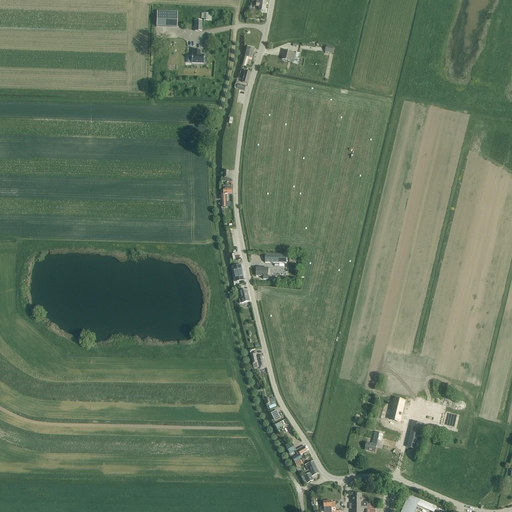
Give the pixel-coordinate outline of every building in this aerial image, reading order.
[(258,11),(265,12),(267,0),(257,0),(257,2),(256,6),(259,7),(258,11)] [(157,11),(156,27),(177,27),(177,12),(157,11)] [(330,53),(334,54),(335,47),(326,46),(325,53),(330,54),(330,53)] [(254,49),(247,47),(243,65),(246,66),(248,57),(252,58),(254,49)] [(191,63),(191,64),(204,64),(204,55),(200,55),(200,50),(193,50),(192,54),(192,57),(191,63)] [(282,60),(287,61),(294,63),(295,57),(298,58),(298,57),(299,53),(297,52),(296,54),(289,52),(284,51),(282,60)] [(248,84),(251,73),(245,71),(242,83),(248,84)] [(223,191),(222,191),(223,203),(223,208),(226,208),(226,207),(226,202),(227,202),(227,197),(226,194),(232,194),(232,188),(231,185),(226,186),(226,189),(223,189),(223,191)] [(287,255),(270,254),(265,254),(265,263),(287,263),(287,255)] [(263,279),(268,279),(269,279),(269,269),(261,268),(256,268),(256,276),(265,277),(265,279),(263,279)] [(233,276),(235,285),(243,283),(241,273),(235,275),(236,275),(233,276)] [(239,300),(240,304),(250,302),(247,290),(240,292),(241,299),(239,300)] [(254,369),(259,367),(260,369),(266,368),(263,356),(257,357),(256,354),(251,355),(254,369)] [(387,361),(387,363),(387,366),(388,369),(390,370),(393,372),(395,372),(398,372),(401,371),(403,369),(404,367),(405,364),(405,362),(404,359),(402,357),(400,355),(398,354),(395,354),(392,355),(390,356),(388,358),(387,361)] [(401,417),(405,401),(396,399),(392,414),(401,417)] [(277,411),(271,414),(275,421),(280,418),(277,411)] [(412,427),(408,442),(407,447),(419,450),(420,445),(423,430),(412,427)] [(380,433),(375,432),(372,445),(367,443),(366,445),(365,450),(369,451),(370,451),(371,451),(371,452),(375,453),(378,440),(380,433)] [(301,458),(299,455),(300,455),(307,451),(304,446),(295,451),(298,455),(293,458),(295,462),(301,458)] [(311,477),(319,473),(313,462),(305,465),(308,471),(309,470),(311,473),(305,476),(308,483),(313,480),(311,477)] [(352,502),(352,506),(351,506),(351,509),(352,509),(351,511),(362,511),(362,509),(375,509),(375,505),(368,505),(368,501),(362,501),(362,494),(352,494),(352,502)] [(402,511),(415,511),(421,500),(409,495),(402,511)] [(341,511),(342,511),(336,511),(335,503),(331,503),(331,501),(324,502),(324,507),(324,511),(327,511),(329,511),(328,511),(341,511)]
